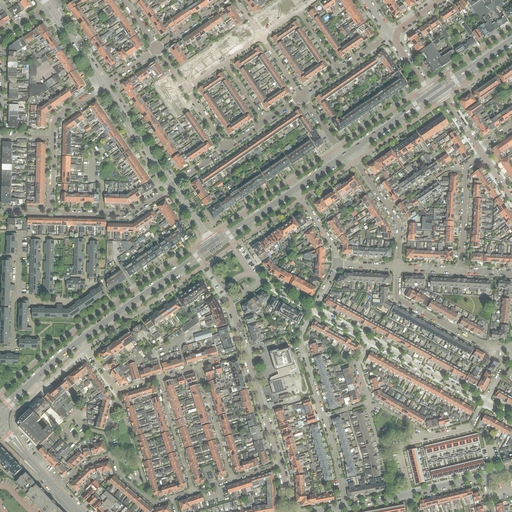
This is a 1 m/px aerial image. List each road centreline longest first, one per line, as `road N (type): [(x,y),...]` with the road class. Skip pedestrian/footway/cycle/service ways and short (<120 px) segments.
road 1 (residential): [(511,349),(485,346),(397,298),(397,267)]
road 2 (residential): [(483,402),(370,340)]
road 3 (residential): [(48,211),(128,213),(167,191)]
road 4 (tertiary): [(172,186),(104,86)]
